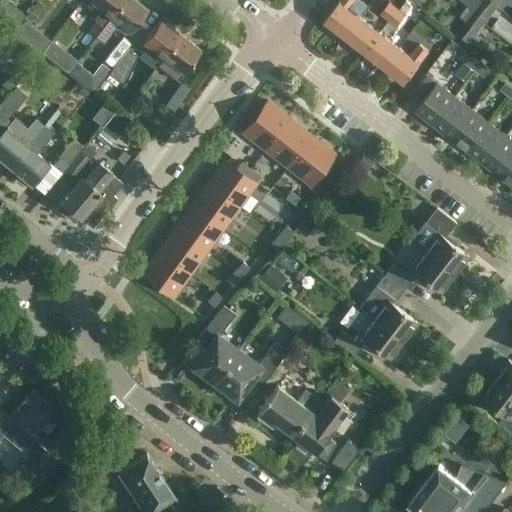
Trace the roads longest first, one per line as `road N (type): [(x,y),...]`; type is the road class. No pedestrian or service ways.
road 1 (residential): [(84,281),(274,38)]
road 2 (tertiary): [(278,511),(127,391),(67,303)]
road 3 (residential): [(274,38),(511,219)]
road 4 (residential): [(349,511),(511,297)]
